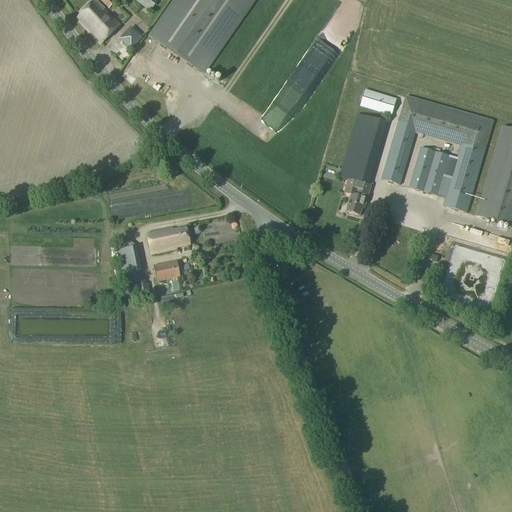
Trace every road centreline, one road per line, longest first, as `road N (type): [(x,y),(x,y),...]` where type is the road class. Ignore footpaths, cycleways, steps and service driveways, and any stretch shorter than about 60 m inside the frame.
road 1 (unclassified): [(359,511),(260,252),(265,216)]
road 2 (tertiary): [(265,216),(172,147),(42,0)]
road 3 (tertiary): [(511,361),(265,216)]
